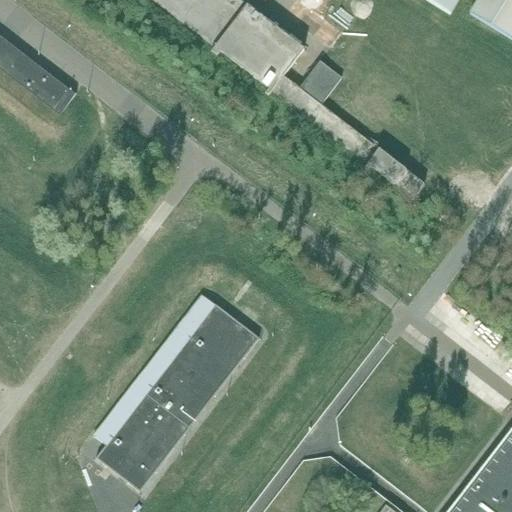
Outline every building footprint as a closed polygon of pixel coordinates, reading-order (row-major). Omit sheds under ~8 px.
[(150,0),(215,49),(211,53),(217,58),(220,54),(269,91),(265,95),(268,98),(272,93),(367,167),(364,171),(367,174),(370,169),(397,190),(412,201),(424,186),(381,153),(321,107),(342,80),(320,63),(299,90),(283,78),(304,51),(239,1),(239,0),(150,0)] [(423,0),(450,16),(459,0),(423,0)] [(471,15),(511,40),(511,39),(511,0),(479,0),(470,15),(471,15)] [(0,86),(52,126),(61,115),(77,94),(76,93),(74,95),(66,89),(67,87),(65,86),(64,87),(40,69),(41,67),(40,66),(38,68),(27,59),(28,57),(27,56),(26,58),(19,53),(1,39),(3,37),(1,36),(0,38),(0,37),(0,86)] [(241,327),(237,324),(215,306),(214,307),(208,302),(202,297),(93,437),(100,442),(106,447),(96,461),(140,495),(259,341),(241,327)] [(511,511),(511,431),(483,469),(449,511),(511,511)]
